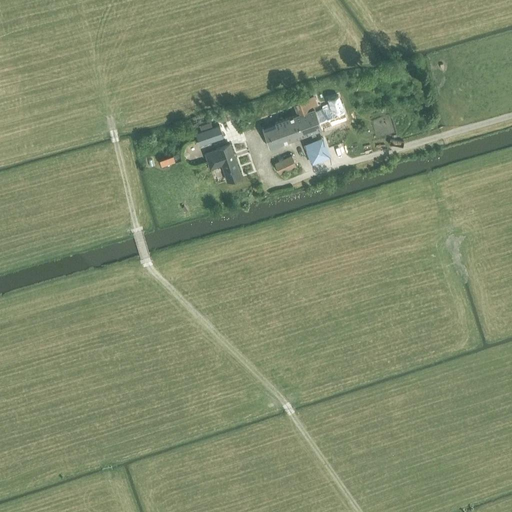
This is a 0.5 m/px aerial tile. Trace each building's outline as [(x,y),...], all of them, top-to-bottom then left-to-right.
[(289,118),(262,127),(269,147),(296,138),(326,127),(327,128),(330,126),(330,125),(332,125),(349,119),(346,112),(340,95),(329,99),(330,105),(324,107),(325,109),(317,111),(316,109),(319,108),(315,95),(306,98),(305,95),(293,100),(297,112),(298,115),(289,118)] [(219,124),(195,133),(199,144),(223,136),(219,124)] [(331,156),(323,137),(304,145),(307,152),(312,164),(331,156)] [(223,164),(228,181),(242,176),(231,144),(217,149),(218,150),(206,154),(211,168),(223,164)] [(304,162),(308,161),(303,147),(299,149),(304,162)] [(173,154),(159,159),(161,165),(175,161),(173,154)] [(292,155),(275,163),(280,174),(297,166),(292,155)]
